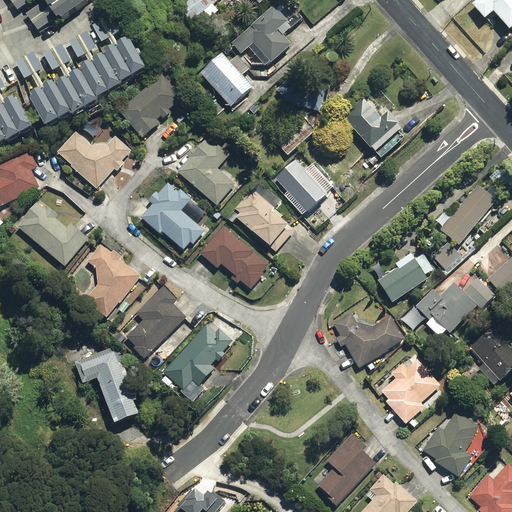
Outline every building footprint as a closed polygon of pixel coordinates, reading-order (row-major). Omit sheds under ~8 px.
[(38,0),(13,0),(21,11),(38,0)] [(47,0),(62,20),(88,1),(86,0),(47,0)] [(187,0),(179,8),(192,23),(212,5),(207,0),(187,0)] [(495,12),(511,31),(511,30),(511,0),(479,0),(473,5),(486,20),(495,12)] [(43,4),(29,14),(42,32),(56,21),(43,4)] [(232,43),(241,55),(254,44),(272,64),(292,46),(279,31),(289,23),(275,7),(232,43)] [(168,44),(167,45),(168,47),(168,48),(169,49),(169,50),(170,51),(171,52),(173,53),(174,53),(175,53),(177,53),(178,53),(179,52),(180,51),(181,50),(182,49),(183,48),(183,46),(183,45),(183,44),(182,42),(182,41),(181,40),(180,39),(179,39),(178,38),(176,38),(175,38),(174,38),(172,38),(171,39),(170,39),(169,40),(168,42),(168,43),(168,44)] [(121,84),(146,70),(131,41),(105,56),(105,58),(81,72),(82,74),(57,88),(56,86),(30,100),(46,127),(71,113),(72,115),(98,101),(98,99),(122,85),(121,84)] [(204,71),(235,105),(253,88),(222,54),(204,71)] [(119,111),(143,139),(160,124),(157,120),(183,98),(174,87),(173,88),(162,75),(119,111)] [(275,143),(287,157),(328,122),(321,114),(328,92),(301,84),(293,75),(277,90),(290,105),(312,111),(275,143)] [(229,106),(219,96),(207,108),(217,118),(229,106)] [(343,118),(376,154),(404,129),(389,113),(382,120),(364,99),(343,118)] [(6,142),(32,128),(18,100),(0,109),(0,143),(6,141),(6,142)] [(250,111),(254,115),(260,109),(256,105),(250,111)] [(71,168),(97,190),(131,151),(116,138),(108,146),(91,147),(76,133),(57,154),(72,167),(71,168)] [(178,172),(217,207),(236,186),(217,170),(230,156),(218,146),(217,148),(207,139),(178,172)] [(234,149),(239,154),(242,150),(237,146),(234,149)] [(0,207),(39,189),(31,172),(38,169),(29,151),(0,164),(0,207)] [(163,232),(184,250),(191,243),(193,246),(205,232),(182,212),(192,200),(181,191),(178,194),(168,185),(156,199),(158,201),(142,219),(161,235),(163,232)] [(237,219),(277,253),(295,231),(273,213),(276,210),(253,190),(235,210),(240,215),(237,219)] [(440,228),(459,243),(490,206),(472,190),(440,228)] [(18,228),(65,268),(88,240),(70,225),(67,229),(37,203),(23,220),(24,221),(18,228)] [(213,216),(218,220),(221,216),(216,212),(213,216)] [(222,265),(252,291),(264,276),(263,274),(270,266),(224,227),(200,254),(218,269),(222,265)] [(432,256),(445,269),(460,256),(448,241),(432,256)] [(86,303),(107,319),(119,303),(120,305),(141,278),(100,246),(88,263),(97,269),(98,285),(86,303)] [(377,279),(391,301),(427,277),(410,253),(395,263),(397,266),(377,279)] [(503,296),(511,287),(511,256),(488,278),(503,296)] [(422,322),(438,339),(447,330),(449,332),(477,305),(480,308),(494,294),(477,277),(463,291),(453,281),(439,295),(433,288),(415,306),(427,317),(422,322)] [(154,351),(164,360),(178,346),(169,337),(187,319),(173,304),(177,301),(163,287),(136,314),(144,322),(127,338),(137,348),(134,350),(145,360),(154,351)] [(118,310),(123,314),(130,306),(125,302),(118,310)] [(332,323),(359,367),(387,350),(386,349),(404,338),(390,315),(372,326),(356,322),(350,312),(332,323)] [(127,319),(130,322),(136,316),(133,313),(127,319)] [(511,349),(490,325),(468,345),(499,379),(511,367),(511,349)] [(164,374),(184,392),(193,382),(199,387),(215,370),(211,366),(216,361),(219,363),(226,356),(223,353),(233,342),(219,330),(216,334),(207,326),(164,374)] [(115,339),(121,344),(125,339),(120,334),(115,339)] [(98,380),(116,426),(139,417),(134,404),(138,403),(116,348),(75,364),(84,386),(98,380)] [(385,401),(405,423),(424,406),(420,402),(440,384),(417,359),(407,368),(402,363),(391,373),(395,378),(381,390),(388,399),(385,401)] [(511,409),(511,399),(509,396),(500,403),(508,413),(511,409)] [(435,461),(457,475),(470,453),(464,450),(473,435),(472,434),(478,425),(456,411),(443,430),(437,426),(422,450),(436,459),(435,461)] [(325,496),(336,506),(375,464),(361,450),(365,446),(351,432),(326,459),(334,467),(317,484),(327,493),(325,496)] [(468,496),(485,511),(511,511),(511,466),(507,463),(493,479),(488,474),(468,496)] [(360,511),(405,511),(416,501),(396,481),(394,484),(383,474),(369,489),(376,495),(360,511)]
